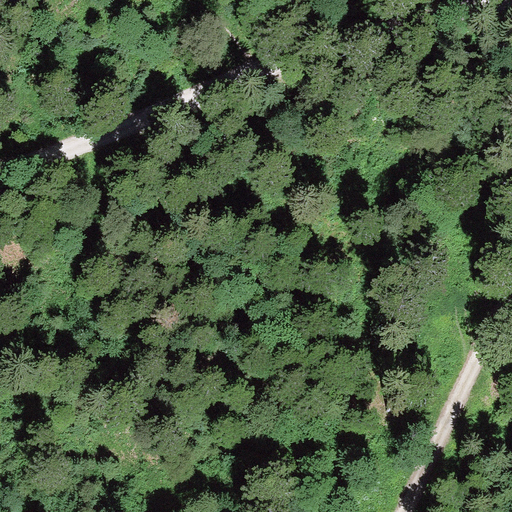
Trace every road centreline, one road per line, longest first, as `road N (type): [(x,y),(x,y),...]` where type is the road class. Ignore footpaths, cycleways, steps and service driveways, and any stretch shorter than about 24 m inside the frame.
road 1 (track): [(0,172),(320,50),(511,1)]
road 2 (track): [(511,287),(400,511)]
